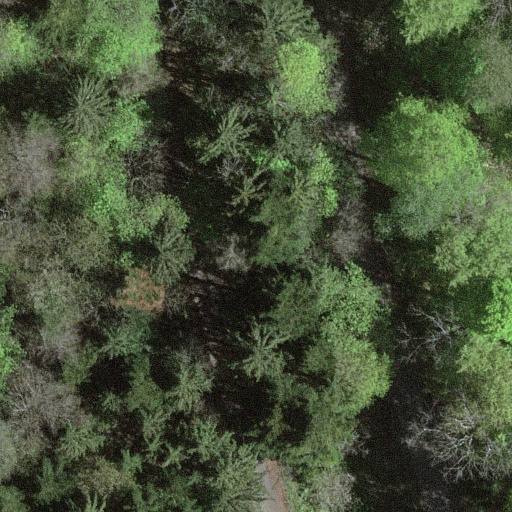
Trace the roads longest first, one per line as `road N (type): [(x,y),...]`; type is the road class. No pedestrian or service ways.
road 1 (track): [(280,511),(219,329),(146,0)]
road 2 (track): [(338,0),(356,210),(397,378),(445,511)]
